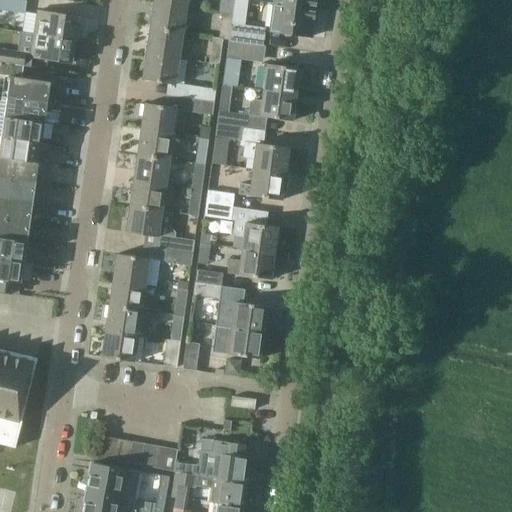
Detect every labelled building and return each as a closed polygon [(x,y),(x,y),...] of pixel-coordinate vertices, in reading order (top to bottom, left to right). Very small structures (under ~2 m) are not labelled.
[(27,3),(8,0),(1,0),(0,11),(25,16),(27,3)] [(275,0),(275,3),(316,9),(317,0),(275,0)] [(154,3),(151,29),(183,33),(187,8),(154,3)] [(316,9),(275,3),(271,32),(313,37),(316,9)] [(38,11),(35,35),(76,41),(80,18),(38,11)] [(219,39),(222,39),(229,40),(231,24),(233,15),(223,14),(219,39)] [(231,24),(229,40),(229,41),(263,46),(265,29),(231,24)] [(151,29),(147,55),(179,59),(183,33),(151,29)] [(76,41),(35,35),(31,57),(73,64),(76,41)] [(222,39),(219,39),(213,38),(209,64),(219,65),(222,39)] [(265,47),(263,46),(229,41),(226,58),(238,60),(238,59),(263,63),(265,47)] [(0,49),(0,62),(17,65),(19,53),(0,49)] [(179,59),(147,55),(143,80),(176,85),(179,59)] [(0,62),(0,75),(22,78),(24,66),(17,65),(0,62)] [(267,64),(264,91),(297,95),(300,69),(267,64)] [(10,79),(8,97),(47,103),(51,82),(22,78),(0,75),(6,76),(5,78),(10,79)] [(190,86),(188,99),(214,103),(215,90),(190,86)] [(297,95),(264,91),(262,102),(254,101),(251,103),(249,116),(293,121),(297,95)] [(8,97),(5,118),(44,124),(47,103),(8,97)] [(214,103),(188,99),(186,111),(212,115),(214,103)] [(145,104),(141,130),(174,135),(178,108),(145,104)] [(217,124),(243,128),(245,116),(218,112),(217,124)] [(5,118),(2,138),(42,144),(44,124),(5,118)] [(243,128),(217,124),(215,137),(241,141),(243,128)] [(141,130),(138,156),(170,161),(174,135),(141,130)] [(2,138),(0,149),(0,157),(39,163),(42,144),(2,138)] [(198,139),(195,164),(205,166),(208,140),(198,139)] [(255,159),(253,170),(286,174),(290,148),(245,142),(243,157),(255,159)] [(138,156),(134,181),(166,186),(170,161),(138,156)] [(0,157),(0,176),(36,182),(39,163),(0,157)] [(195,164),(191,189),(201,191),(205,166),(195,164)] [(286,174),(253,170),(251,186),(240,184),(239,195),(283,200),(283,199),(287,199),(289,186),(285,185),(286,174)] [(0,176),(0,197),(33,202),(36,182),(0,176)] [(134,181),(130,206),(163,211),(166,186),(134,181)] [(201,191),(191,189),(188,215),(198,217),(201,191)] [(208,191),(207,204),(233,207),(235,195),(208,191)] [(0,197),(0,217),(30,222),(33,202),(0,197)] [(244,239),(243,249),(275,254),(279,227),(249,223),(251,210),(233,208),(233,207),(207,204),(205,218),(235,222),(233,234),(236,238),(244,239)] [(126,232),(159,237),(163,211),(130,206),(126,232)] [(0,217),(0,237),(27,242),(30,222),(0,217)] [(0,237),(0,258),(24,262),(27,242),(0,237)] [(169,238),(167,250),(192,254),(194,241),(169,238)] [(275,254),(243,249),(241,261),(230,259),(228,274),(272,280),(275,254)] [(192,254),(167,250),(165,263),(190,266),(192,254)] [(117,254),(113,280),(146,285),(150,259),(117,254)] [(24,262),(0,258),(0,290),(2,280),(21,283),(24,262)] [(197,271),(195,283),(221,287),(222,274),(197,271)] [(113,280),(109,306),(142,310),(146,285),(113,280)] [(178,290),(174,315),(184,317),(188,291),(178,290)] [(236,302),(232,329),(265,333),(268,307),(236,302)] [(109,306),(106,332),(138,336),(142,310),(109,306)] [(174,315),(171,341),(181,342),(184,317),(174,315)] [(265,333),(232,329),(228,355),(261,359),(265,333)] [(138,336),(106,332),(102,358),(135,362),(138,336)] [(181,342),(171,341),(168,340),(164,366),(177,368),(181,342)] [(183,369),(196,371),(200,344),(187,342),(183,369)] [(0,349),(0,444),(15,448),(38,359),(0,349)] [(225,375),(239,377),(241,362),(227,360),(225,375)] [(255,410),(256,400),(232,397),(230,407),(255,410)] [(98,458),(109,460),(113,438),(102,436),(98,458)] [(109,460),(120,462),(124,440),(113,438),(109,460)] [(120,462),(131,464),(135,442),(124,440),(120,462)] [(193,466),(191,475),(247,483),(249,474),(253,473),(254,461),(250,460),(251,458),(243,457),(244,444),(215,440),(213,453),(201,452),(199,466),(193,466)] [(131,464),(141,466),(145,444),(135,442),(131,464)] [(141,466),(152,468),(156,446),(145,444),(141,466)] [(152,468),(162,470),(166,448),(156,446),(152,468)] [(166,448),(162,470),(175,472),(179,450),(166,448)] [(92,463),(87,491),(136,500),(141,472),(92,463)] [(181,473),(176,473),(172,497),(188,500),(190,487),(206,490),(205,502),(215,503),(244,508),(244,506),(248,506),(250,494),(246,492),(247,483),(191,475),(181,473)] [(161,475),(156,501),(165,502),(170,477),(161,475)] [(87,491),(83,511),(133,511),(136,500),(87,491)] [(163,511),(165,502),(156,501),(153,511),(163,511)] [(185,511),(173,510),(172,511),(247,511),(248,509),(244,508),(215,503),(213,511),(185,511)]
